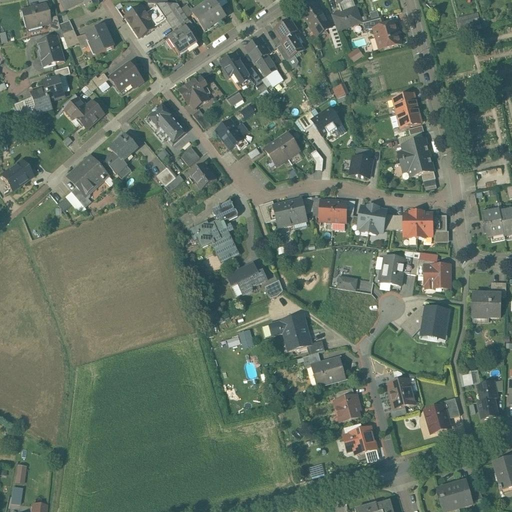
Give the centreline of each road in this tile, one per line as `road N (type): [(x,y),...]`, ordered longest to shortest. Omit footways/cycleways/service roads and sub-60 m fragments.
road 1 (residential): [(456,198),(408,0)]
road 2 (residential): [(256,198),(316,186),(456,198)]
road 3 (residential): [(159,84),(11,217)]
road 4 (residential): [(394,471),(363,350),(390,304)]
road 5 (residential): [(288,0),(159,84)]
road 6 (residential): [(159,84),(256,198)]
road 7 (tertiary): [(255,511),(394,471)]
road 8 (tertiary): [(394,471),(511,437)]
